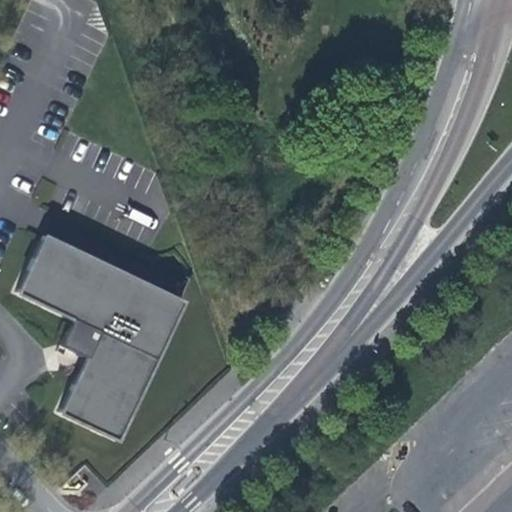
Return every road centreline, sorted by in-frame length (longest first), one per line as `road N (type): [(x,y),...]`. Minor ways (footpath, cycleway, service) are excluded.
road 1 (tertiary): [(492,0),(431,169),(390,242),(259,406)]
road 2 (tertiary): [(259,406),(452,233),(511,159)]
road 3 (unknown): [(8,140),(145,212)]
road 4 (tertiary): [(259,406),(149,511)]
